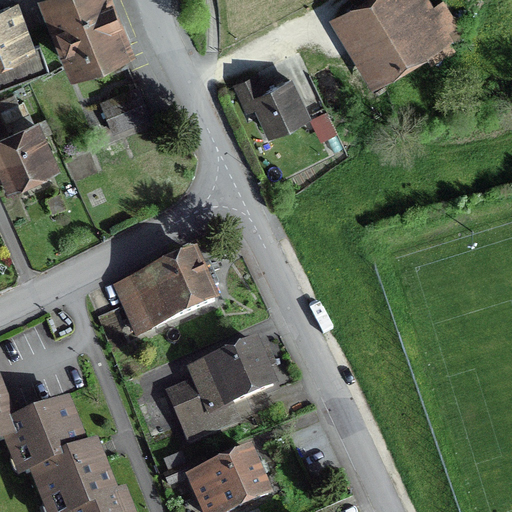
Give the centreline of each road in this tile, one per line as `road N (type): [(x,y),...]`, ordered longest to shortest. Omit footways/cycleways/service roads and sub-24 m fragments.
road 1 (residential): [(234,187),(384,511)]
road 2 (residential): [(0,311),(234,187)]
road 3 (residential): [(154,0),(234,187)]
